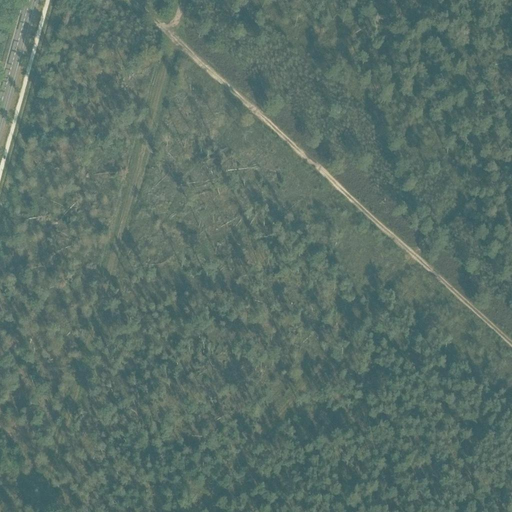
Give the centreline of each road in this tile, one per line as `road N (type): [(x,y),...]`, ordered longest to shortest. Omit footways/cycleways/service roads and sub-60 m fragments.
road 1 (track): [(181,0),(41,496)]
road 2 (track): [(131,0),(511,347)]
road 3 (track): [(203,511),(511,139)]
